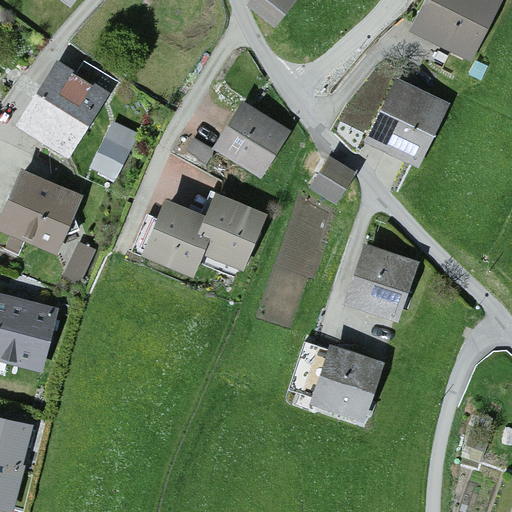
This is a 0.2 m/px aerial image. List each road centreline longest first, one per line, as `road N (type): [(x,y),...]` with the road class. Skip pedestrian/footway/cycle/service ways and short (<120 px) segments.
road 1 (residential): [(511,336),(288,92)]
road 2 (residential): [(288,92),(393,0)]
